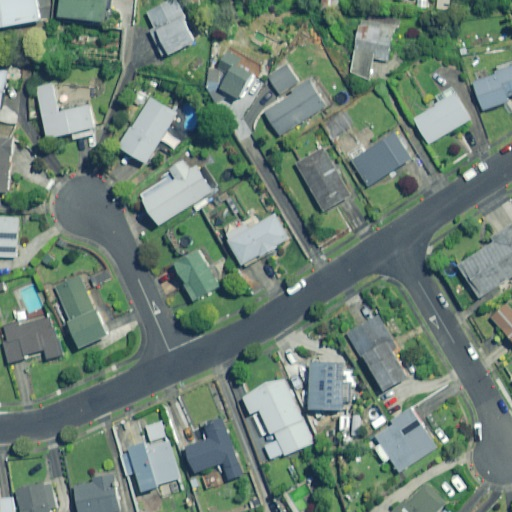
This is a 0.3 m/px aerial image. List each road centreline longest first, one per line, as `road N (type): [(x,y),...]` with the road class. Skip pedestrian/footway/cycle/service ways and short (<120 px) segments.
road 1 (residential): [(176,363),(279,313),(394,241)]
road 2 (residential): [(394,241),(488,406),(504,455)]
road 3 (residential): [(176,363),(110,229),(83,199)]
road 4 (residential): [(0,428),(57,418),(176,363)]
road 5 (residential): [(394,241),(511,163)]
